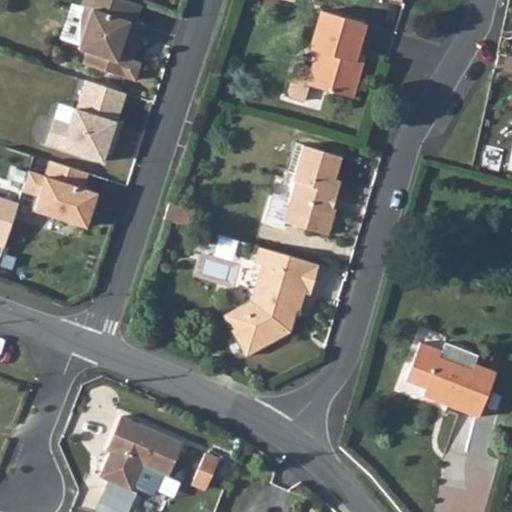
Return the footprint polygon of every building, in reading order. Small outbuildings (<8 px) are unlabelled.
[(79,0),(78,5),(69,2),(58,37),(78,43),(86,47),(81,62),(133,79),(139,62),(127,58),(131,49),(133,50),(142,24),(134,21),(139,4),(127,0),(79,0)] [(309,83),(353,96),(364,63),(355,59),(365,21),(323,8),(310,49),(319,52),(314,65),(302,61),(296,64),(289,90),(292,95),(304,99),(309,83)] [(123,92),(83,79),(74,108),(73,107),(67,123),(50,118),(43,142),(100,161),(103,152),(107,139),(112,141),(118,122),(114,121),(123,92)] [(283,225),(327,236),(335,209),(325,207),(328,196),(337,198),(341,181),(333,179),(338,160),(300,148),(289,185),(291,190),(288,201),(272,197),(265,226),(282,230),(283,225)] [(85,172),(47,160),(42,175),(26,169),(19,190),(35,195),(31,209),(83,227),(89,209),(84,207),(89,191),(80,188),(85,172)] [(0,246),(1,246),(15,202),(0,197),(0,246)] [(160,219),(187,226),(193,208),(167,200),(160,219)] [(263,249),(256,265),(266,269),(255,303),(240,312),(229,321),(255,360),(296,335),(303,313),(295,311),(300,296),(311,298),(321,265),(263,249)] [(416,338),(401,374),(424,383),(421,391),(473,411),(491,367),(471,359),(474,352),(441,339),(438,347),(416,338)] [(184,437),(121,412),(110,441),(115,442),(104,469),(107,475),(115,478),(131,484),(137,482),(158,490),(166,469),(171,471),(184,437)] [(195,484),(210,489),(222,455),(206,450),(195,484)] [(131,484),(115,478),(101,511),(133,511),(142,489),(131,484)]
